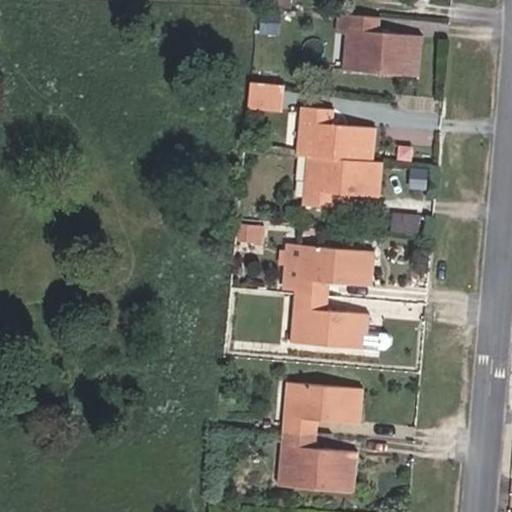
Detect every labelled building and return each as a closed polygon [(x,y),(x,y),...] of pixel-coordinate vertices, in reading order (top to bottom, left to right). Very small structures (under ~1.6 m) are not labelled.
[(417,75),(420,35),(377,32),(378,18),(350,15),(346,69),(417,75)] [(251,81),(248,106),(282,109),(284,85),(251,81)] [(308,157),(370,162),(374,127),(331,124),(332,109),(303,106),(298,156),(308,157)] [(381,162),(370,162),(308,157),(305,204),(333,207),(334,192),(378,196),(381,162)] [(259,225),(243,224),(243,238),(259,239),(259,225)] [(300,245),(296,294),(325,296),(327,281),(370,285),(373,252),(300,245)] [(325,296),(296,294),(292,341),(385,349),(390,345),(391,338),(386,333),(366,331),(367,313),(325,309),(325,296)] [(288,382),(284,431),(314,434),(315,419),(358,422),(360,388),(288,382)] [(218,407),(216,424),(229,425),(230,408),(218,407)] [(314,434),(284,431),(279,485),(351,491),(355,451),(314,448),(314,434)]
